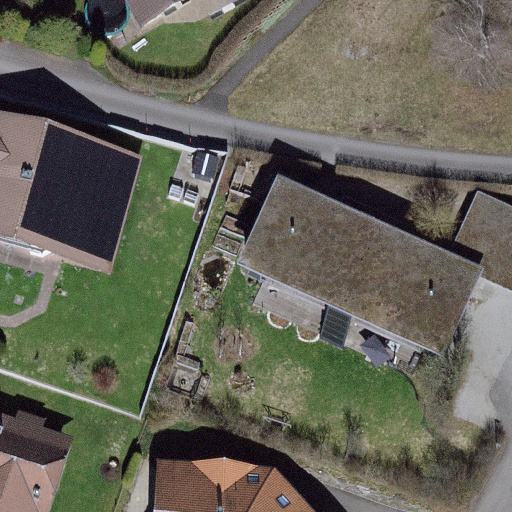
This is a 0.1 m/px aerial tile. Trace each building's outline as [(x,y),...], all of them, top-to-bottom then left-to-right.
[(115,0),(131,29),(183,0),(115,0)] [(0,123),(0,253),(106,283),(140,164),(0,123)] [(339,323),(379,238),(266,187),(227,272),(339,323)] [(444,266),(379,238),(339,323),(434,365),(472,281),(511,298),(511,218),(473,201),(444,266)] [(0,511),(48,511),(71,448),(0,423),(0,511)] [(145,473),(143,511),(296,511),(268,478),(145,473)]
